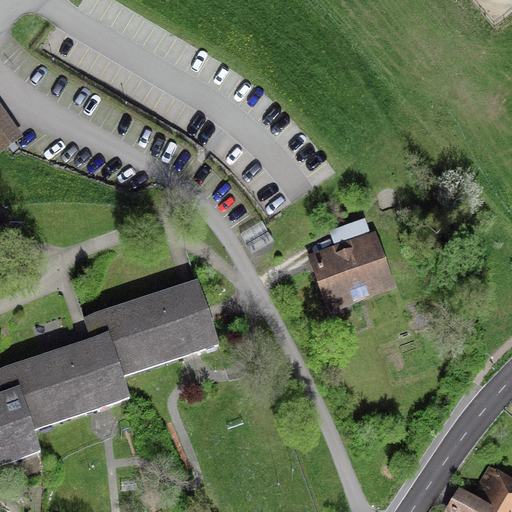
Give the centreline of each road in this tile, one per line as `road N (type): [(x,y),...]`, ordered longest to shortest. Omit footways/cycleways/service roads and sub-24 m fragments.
road 1 (residential): [(359,511),(311,398),(215,218),(178,182),(0,78)]
road 2 (tertiary): [(411,511),(511,379)]
